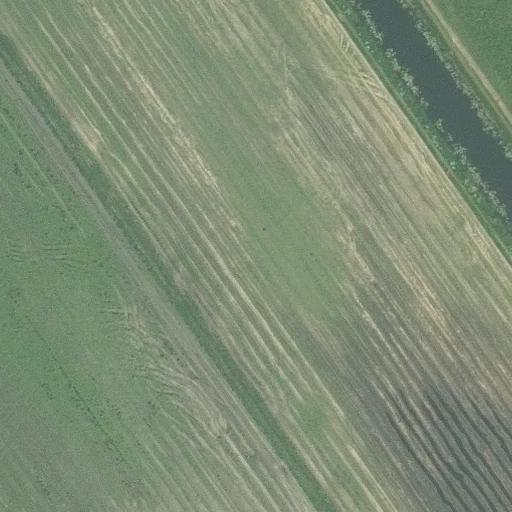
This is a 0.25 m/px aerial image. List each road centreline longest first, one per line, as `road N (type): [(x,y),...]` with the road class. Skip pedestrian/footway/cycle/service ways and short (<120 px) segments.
road 1 (track): [(511,264),(328,0)]
road 2 (track): [(511,129),(422,0)]
